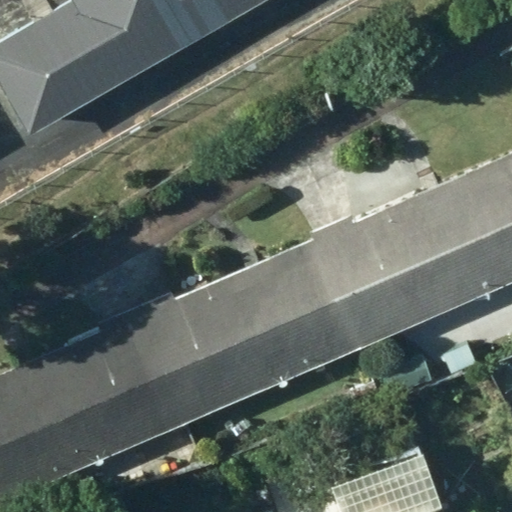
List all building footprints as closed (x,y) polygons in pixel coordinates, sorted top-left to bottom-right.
[(46,0),(0,26),(0,69),(28,119),(236,0),(46,0)] [(511,141),(334,218),(381,327),(511,270),(511,141)] [(144,300),(190,408),(381,327),(334,218),(144,300)] [(0,362),(0,489),(190,408),(144,300),(0,362)] [(439,511),(428,479),(419,482),(413,464),(361,482),(358,475),(336,483),(345,507),(331,511),(439,511)]
